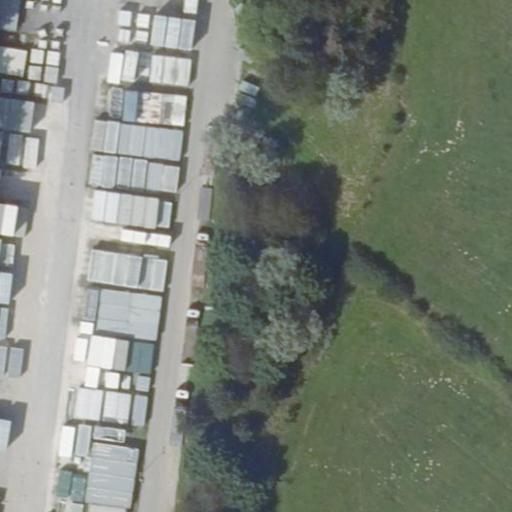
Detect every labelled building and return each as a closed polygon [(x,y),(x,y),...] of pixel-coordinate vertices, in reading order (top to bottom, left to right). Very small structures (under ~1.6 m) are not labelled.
[(0,0),(0,29),(20,31),(21,0),(0,0)] [(0,59),(20,62),(22,37),(0,34),(0,59)] [(41,100),(42,84),(29,84),(30,67),(0,66),(0,82),(13,83),(13,99),(41,100)] [(122,121),(136,124),(143,95),(129,92),(122,121)] [(38,170),(44,104),(0,100),(0,195),(28,198),(30,183),(17,182),(18,168),(38,170)] [(92,223),(173,232),(184,131),(95,121),(88,189),(95,189),(92,223)] [(14,206),(11,239),(24,240),(28,207),(14,206)] [(154,248),(87,244),(84,283),(152,286),(154,248)] [(156,368),(160,294),(75,290),(74,314),(97,315),(97,336),(63,335),(55,511),(64,511),(71,354),(82,354),(82,347),(95,348),(94,366),(156,368)] [(0,339),(28,341),(30,314),(1,312),(0,329),(0,339)] [(0,347),(0,377),(8,379),(13,349),(0,347)] [(126,374),(123,385),(146,391),(149,380),(126,374)] [(0,384),(0,416),(10,418),(15,387),(0,384)] [(84,511),(131,511),(139,443),(92,438),(84,511)]
